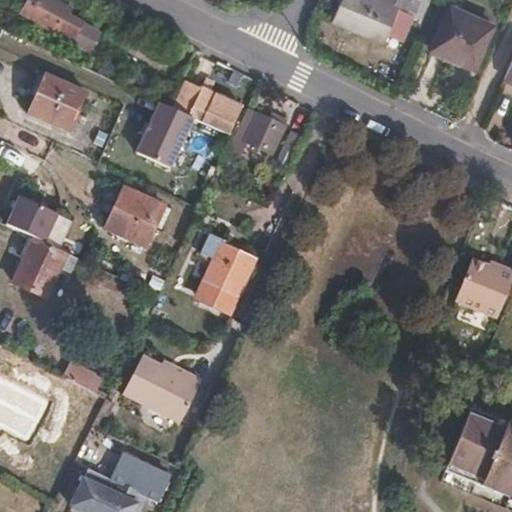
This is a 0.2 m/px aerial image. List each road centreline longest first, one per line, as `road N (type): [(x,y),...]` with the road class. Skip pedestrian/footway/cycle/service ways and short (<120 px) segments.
road 1 (unknown): [(208,361),(356,103)]
road 2 (residential): [(511,174),(269,63)]
road 3 (residential): [(269,63),(152,0)]
road 4 (unknown): [(460,151),(511,42)]
